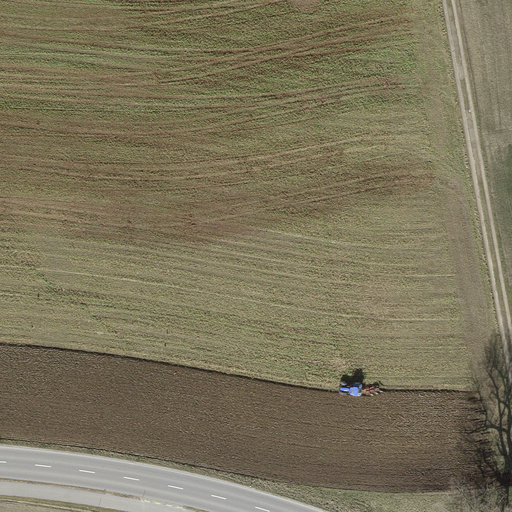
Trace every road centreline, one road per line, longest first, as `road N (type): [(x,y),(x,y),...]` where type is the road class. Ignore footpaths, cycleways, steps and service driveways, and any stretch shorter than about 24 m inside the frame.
road 1 (track): [(511,355),(449,0)]
road 2 (tertiary): [(264,511),(150,484),(0,467)]
